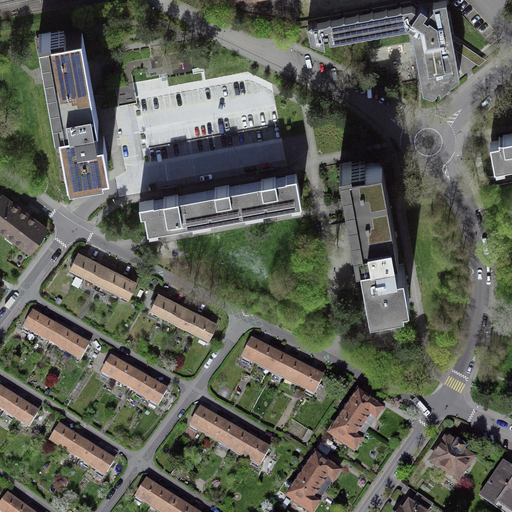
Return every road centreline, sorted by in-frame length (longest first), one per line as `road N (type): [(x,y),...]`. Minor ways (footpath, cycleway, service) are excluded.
road 1 (residential): [(160,0),(367,99),(410,130)]
road 2 (residential): [(439,160),(469,217),(480,279),(475,333),(442,401)]
road 3 (residential): [(103,511),(248,317)]
road 4 (residential): [(433,411),(248,317)]
road 5 (residential): [(248,317),(72,228)]
road 6 (residential): [(433,411),(365,511)]
road 7 (residential): [(72,228),(0,325)]
